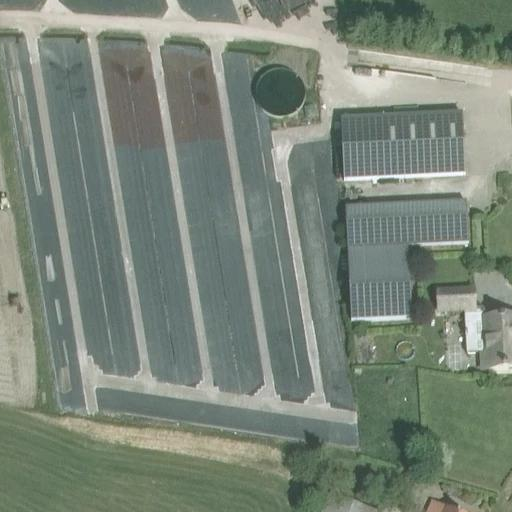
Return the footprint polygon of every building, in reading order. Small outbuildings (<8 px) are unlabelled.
[(349,181),(446,177),(466,176),(463,115),(346,121),(349,181)] [(353,322),(393,320),(412,319),(409,247),(469,244),(467,203),(348,209),(353,322)] [(440,312),(475,310),(474,291),(439,293),(440,312)] [(511,318),(485,320),(488,370),(483,370),(483,371),(511,369),(511,318)] [(374,511),(326,494),(319,511),(374,511)] [(454,511),(434,503),(430,511),(454,511)]
